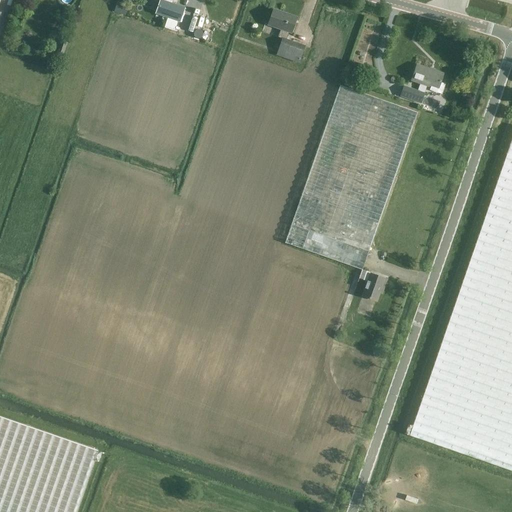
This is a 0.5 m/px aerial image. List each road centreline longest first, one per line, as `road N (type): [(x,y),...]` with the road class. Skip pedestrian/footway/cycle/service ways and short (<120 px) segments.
road 1 (unclassified): [(351,511),(511,43)]
road 2 (tertiary): [(511,35),(386,0)]
